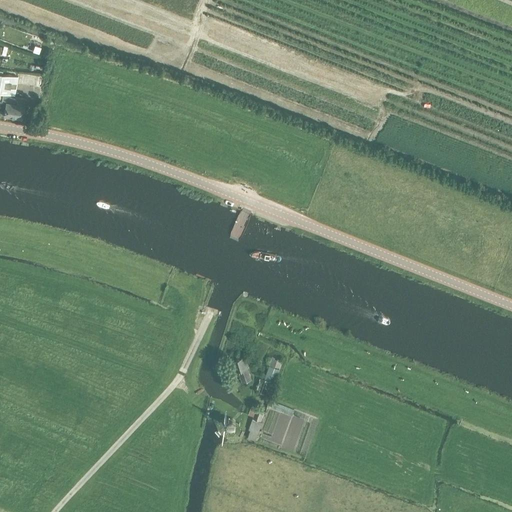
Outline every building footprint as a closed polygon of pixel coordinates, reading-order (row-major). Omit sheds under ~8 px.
[(0,92),(15,95),(17,83),(18,76),(17,76),(3,74),(3,71),(0,69),(0,92)] [(26,99),(3,94),(2,101),(0,101),(0,100),(0,109),(4,111),(3,116),(22,119),(23,115),(26,115),(28,106),(25,105),(26,99)] [(249,367),(245,356),(232,361),(236,371),(238,371),(242,382),(242,383),(243,388),(250,386),(248,380),(251,378),(247,367),(249,367)] [(272,356),(265,374),(276,378),(283,360),(272,356)] [(270,396),(275,382),(260,377),(255,391),(270,396)] [(292,415),(294,409),(274,401),(271,407),(292,415)] [(248,414),(253,415),(248,429),(250,430),(247,437),(255,440),(262,421),(260,421),(264,411),(251,406),(248,414)] [(226,426),(227,427),(230,428),(232,427),(234,425),(235,422),(235,421),(235,420),(234,419),(234,418),(233,418),(230,417),(227,417),(225,419),(224,422),(224,423),(225,424),(225,425),(226,426)]
